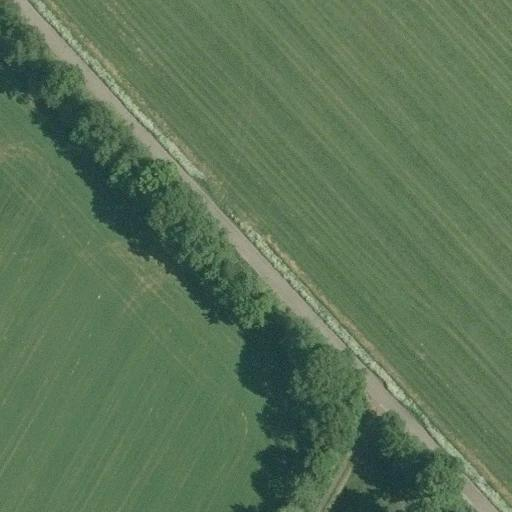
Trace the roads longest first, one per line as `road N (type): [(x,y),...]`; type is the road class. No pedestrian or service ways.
road 1 (unclassified): [(488,511),(15,0)]
road 2 (track): [(382,397),(317,511)]
